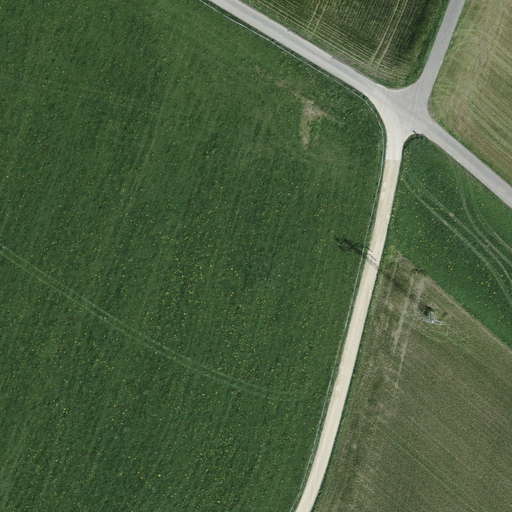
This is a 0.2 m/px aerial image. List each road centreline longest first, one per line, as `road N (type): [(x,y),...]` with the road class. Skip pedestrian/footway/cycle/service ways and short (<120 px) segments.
road 1 (track): [(302,511),(374,256),(398,132),(457,0)]
road 2 (unclassified): [(221,0),(424,122),(511,199)]
